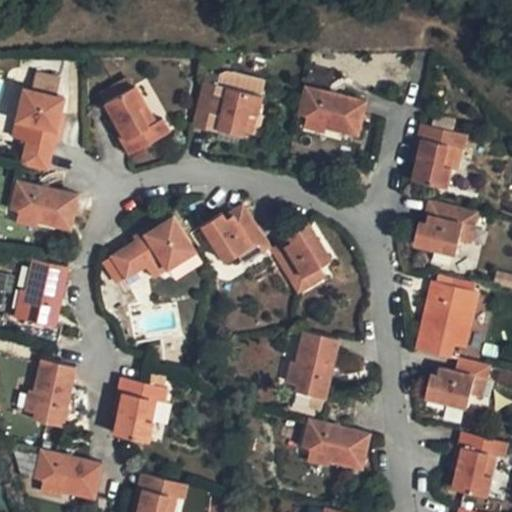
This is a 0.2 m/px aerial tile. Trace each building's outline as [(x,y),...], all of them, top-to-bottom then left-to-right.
[(145,98),(133,81),(102,100),(122,135),(118,139),(128,152),(170,128),(161,114),(147,122),(136,104),(145,98)] [(261,92),(203,81),(191,125),(206,128),(207,125),(242,133),(248,108),(255,110),(261,92)] [(364,95),(307,83),(299,113),(324,118),(323,124),(356,131),(364,95)] [(29,121),(19,162),(47,168),(63,94),(23,85),(17,118),(29,121)] [(449,180),(454,159),(459,138),(465,139),(468,124),(423,113),(418,127),(423,129),(412,171),(437,177),(449,180)] [(69,226),(76,191),(17,179),(10,207),(37,214),(36,219),(69,226)] [(475,217),(477,204),(433,194),(429,213),(420,212),(417,235),(457,245),(463,214),(475,217)] [(255,216),(246,203),(228,215),(223,209),(204,223),(227,259),(253,243),(259,252),(272,243),(274,242),(255,216)] [(168,266),(198,248),(176,214),(113,255),(127,277),(162,255),(168,266)] [(293,236),(274,247),(301,291),(315,282),(309,272),(333,256),(311,219),(291,231),(293,236)] [(67,264),(33,256),(26,291),(31,293),(25,318),(54,324),(67,264)] [(479,293),(436,283),(423,344),(451,351),(454,341),(467,346),(479,293)] [(326,396),(342,334),(308,326),(299,359),(304,362),(298,389),(326,396)] [(488,370),(491,359),(457,352),(457,362),(442,358),(440,367),(432,365),(426,389),(470,397),(477,368),(488,370)] [(68,381),(72,367),(53,362),(38,358),(30,390),(37,393),(29,420),(56,426),(68,381)] [(165,389),(139,383),(117,379),(114,392),(121,394),(115,421),(113,435),(145,443),(153,402),(162,404),(165,389)] [(320,418),(312,417),(305,444),(333,451),(332,456),(364,464),(372,430),(320,418)] [(463,440),(461,448),(455,480),(489,487),(497,456),(499,446),(507,449),(509,435),(461,425),(458,437),(463,440)] [(50,452),(38,450),(31,477),(60,485),(60,490),(91,498),(97,463),(85,460),(50,452)] [(181,500),(185,487),(139,473),(135,487),(141,489),(135,511),(170,511),(174,499),(181,500)] [(504,511),(464,502),(461,511),(504,511)] [(363,511),(329,503),(326,511),(363,511)]
